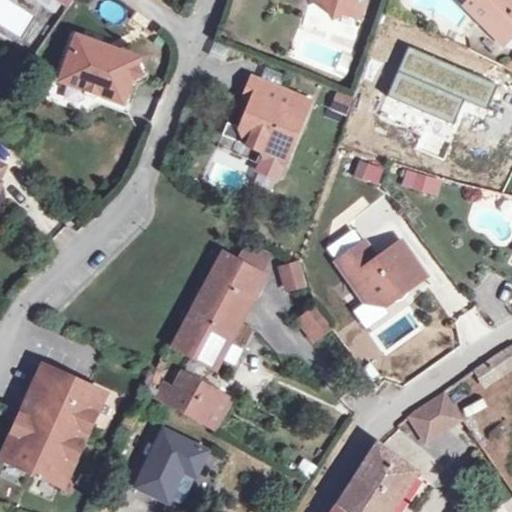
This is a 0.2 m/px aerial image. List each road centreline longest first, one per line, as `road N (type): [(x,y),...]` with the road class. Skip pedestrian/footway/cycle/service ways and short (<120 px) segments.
road 1 (residential): [(0,333),(129,196),(199,45),(209,0)]
road 2 (residential): [(511,337),(429,375),(367,426),(313,511)]
